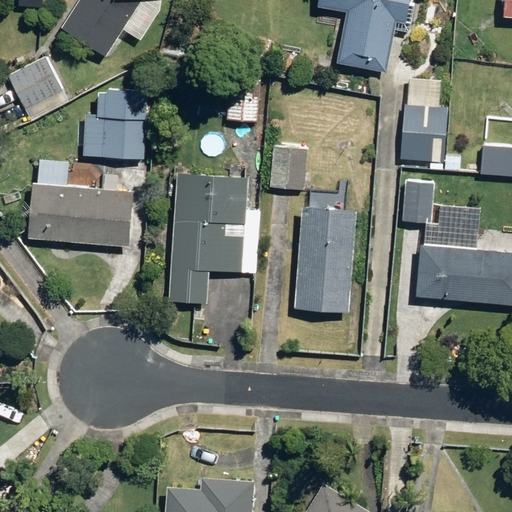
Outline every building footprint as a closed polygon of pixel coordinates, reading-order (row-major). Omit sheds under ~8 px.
[(41,9),(41,0),(19,0),(19,7),(41,9)] [(80,0),(65,25),(110,54),(127,26),(144,38),(166,3),(166,0),(80,0)] [(341,59),(390,69),(401,18),(410,19),(413,0),(321,0),(321,3),(351,10),(341,59)] [(457,27),(469,48),(482,39),(470,19),(457,27)] [(11,75),(29,108),(66,88),(49,55),(11,75)] [(404,156),(433,158),(435,135),(446,136),(449,106),(440,105),(443,79),(411,76),(404,156)] [(87,113),(84,155),(139,160),(145,90),(130,89),(130,93),(98,91),(96,114),(87,113)] [(232,118),(260,120),(262,95),(234,93),(232,118)] [(206,130),(194,142),(194,145),(194,147),(194,150),(195,152),(196,154),(198,156),(199,158),(201,159),(203,160),(206,161),(208,162),(210,162),(213,162),(215,161),(217,160),(219,159),(221,157),(223,156),(224,154),(225,151),(226,149),(226,147),(226,144),(226,142),(225,140),(224,138),(223,136),(221,134),(220,132),(217,131),(215,130),(213,129),(211,129),(208,129),(206,130)] [(484,172),(511,173),(511,144),(486,142),(484,172)] [(273,185),(306,187),(309,146),(275,144),(273,185)] [(449,168),(464,168),(464,154),(449,153),(449,168)] [(32,237),(133,246),(138,188),(69,182),(71,161),(44,159),(42,180),(37,179),(32,237)] [(212,302),(214,268),(246,270),(248,222),(251,222),(251,208),(253,175),(184,171),(179,263),(176,263),(174,300),(212,302)] [(406,218),(435,221),(439,181),(409,179),(406,218)] [(300,305),(354,310),(362,207),(308,203),(300,305)] [(420,293),(511,301),(511,250),(426,242),(420,293)] [(170,483),(167,511),(254,511),(257,478),(205,474),(204,486),(170,483)] [(306,511),(371,511),(373,509),(327,480),(306,511)]
